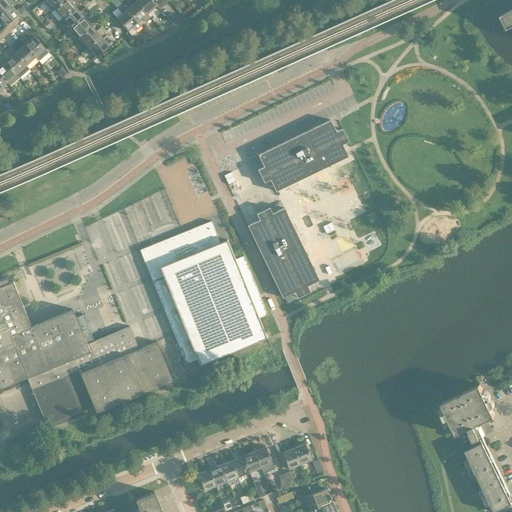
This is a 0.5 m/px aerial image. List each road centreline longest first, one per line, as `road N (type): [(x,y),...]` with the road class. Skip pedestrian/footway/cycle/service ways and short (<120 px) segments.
road 1 (residential): [(0,237),(110,176),(182,124),(363,44)]
road 2 (residential): [(167,462),(292,411)]
road 3 (residential): [(45,511),(167,462)]
